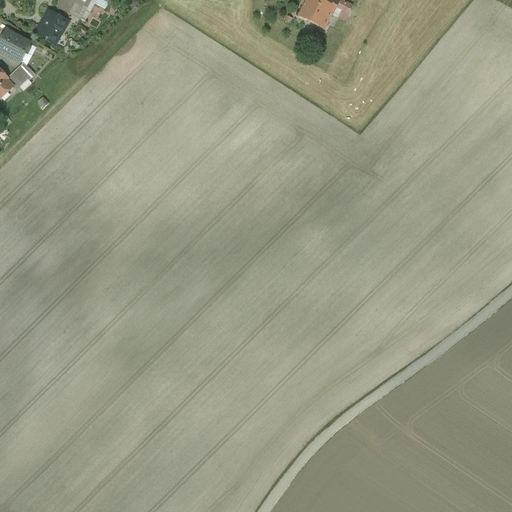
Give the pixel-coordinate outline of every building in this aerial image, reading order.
[(62,0),(58,9),(67,14),(73,0),(62,0)] [(73,0),(67,14),(69,14),(75,3),(86,9),(90,0),(73,0)] [(105,10),(107,5),(98,0),(96,0),(94,5),(105,10)] [(337,6),(326,0),(308,0),(299,18),(324,31),(326,27),(336,9),(337,6)] [(374,0),(355,0),(346,19),(368,30),(379,7),(372,4),(374,0)] [(337,6),(336,9),(342,12),(347,14),(351,7),(340,1),(337,6)] [(86,9),(75,3),(69,14),(80,20),(86,9)] [(35,34),(35,35),(55,47),(69,23),(48,11),(48,12),(49,13),(45,20),(44,19),(39,28),(40,28),(36,35),(35,34)] [(6,33),(0,44),(0,53),(20,64),(30,46),(29,45),(6,33)] [(25,67),(34,48),(30,46),(20,64),(23,65),(25,67)] [(25,67),(23,65),(12,75),(22,86),(27,80),(29,82),(35,76),(25,67)] [(0,72),(0,100),(13,88),(7,82),(8,81),(7,80),(0,72)] [(12,75),(7,80),(8,81),(7,82),(13,88),(16,91),(22,86),(12,75)]
